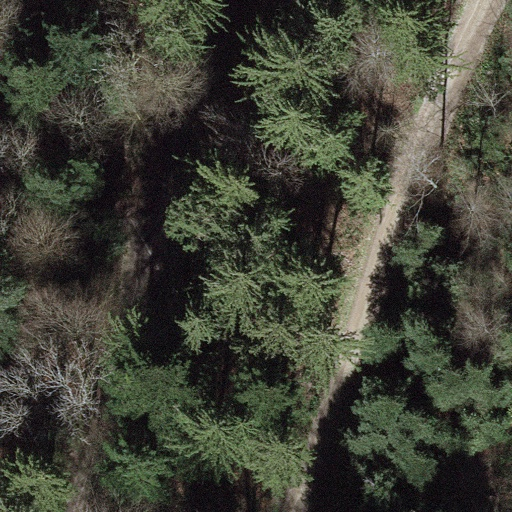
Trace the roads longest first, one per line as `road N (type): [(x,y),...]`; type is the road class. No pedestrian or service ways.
road 1 (unclassified): [(299,511),(494,0)]
road 2 (unclassified): [(219,0),(139,285),(123,405),(91,511)]
